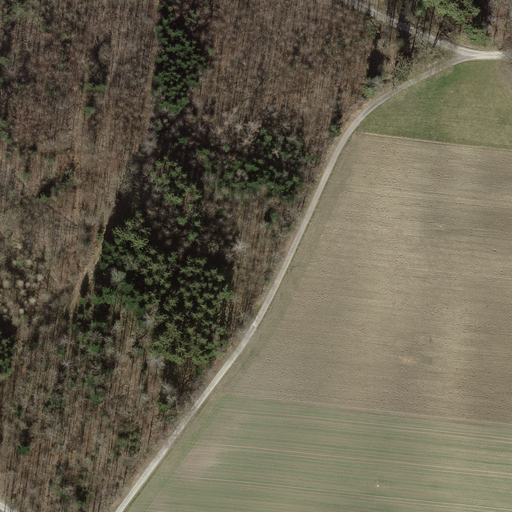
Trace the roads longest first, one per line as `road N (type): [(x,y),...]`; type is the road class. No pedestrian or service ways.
road 1 (track): [(119,511),(253,328),(358,120),(400,86),(477,54)]
road 2 (track): [(302,0),(237,51),(189,104),(0,405)]
road 3 (track): [(347,0),(477,54)]
